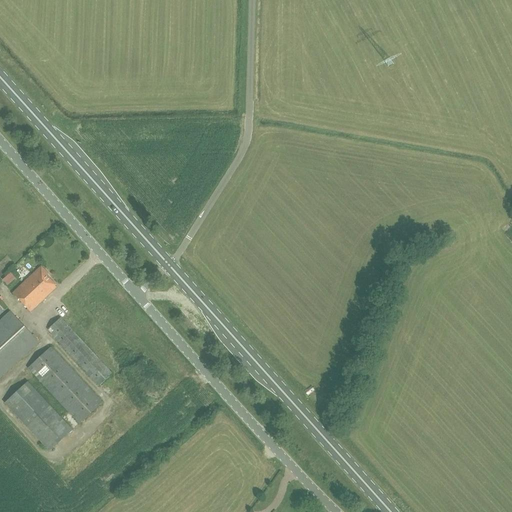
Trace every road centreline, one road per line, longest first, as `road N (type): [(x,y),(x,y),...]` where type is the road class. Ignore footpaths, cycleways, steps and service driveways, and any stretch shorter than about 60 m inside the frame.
road 1 (primary): [(390,511),(169,265)]
road 2 (unclassified): [(336,511),(137,295)]
road 3 (unclassified): [(169,265),(245,145),(252,0)]
road 4 (primary): [(169,265),(0,76)]
road 5 (unclassified): [(137,295),(0,140)]
